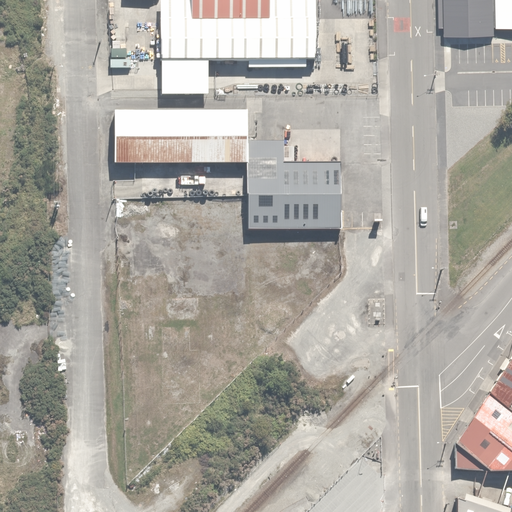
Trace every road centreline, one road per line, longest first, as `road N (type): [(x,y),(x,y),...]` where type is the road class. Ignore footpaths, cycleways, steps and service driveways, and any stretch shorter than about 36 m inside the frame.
road 1 (residential): [(80,0),(97,511)]
road 2 (residential): [(418,381),(409,0)]
road 3 (residential): [(422,511),(418,381)]
road 4 (unclassified): [(511,297),(447,367),(418,381)]
